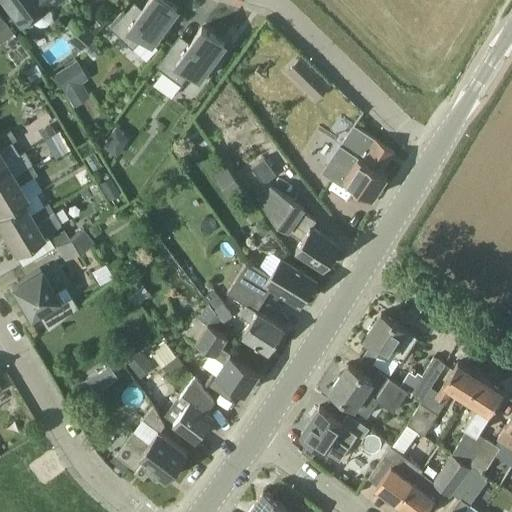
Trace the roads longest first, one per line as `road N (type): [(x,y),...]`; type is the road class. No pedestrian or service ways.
road 1 (residential): [(434,155),(269,4),(250,0)]
road 2 (residential): [(135,511),(93,473),(0,325)]
road 3 (tertiary): [(256,436),(370,257)]
road 4 (residential): [(511,353),(370,257)]
road 5 (tertiary): [(434,155),(511,30)]
road 6 (residential): [(358,511),(256,436)]
road 7 (tertiary): [(370,257),(434,155)]
